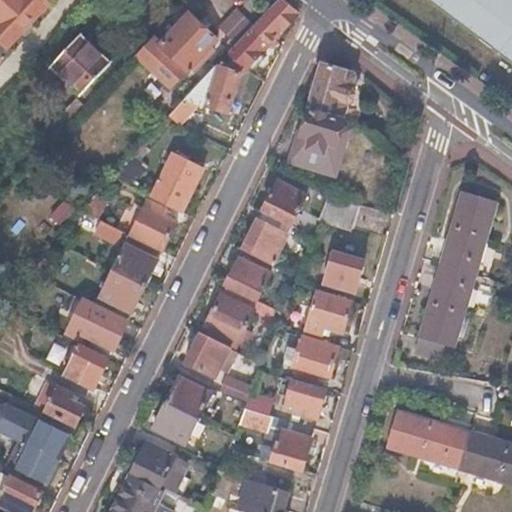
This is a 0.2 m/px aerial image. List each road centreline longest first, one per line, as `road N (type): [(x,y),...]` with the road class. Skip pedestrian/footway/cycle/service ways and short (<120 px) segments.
road 1 (residential): [(329,1),(72,511)]
road 2 (residential): [(329,511),(448,83)]
road 3 (tertiary): [(448,83),(329,1)]
